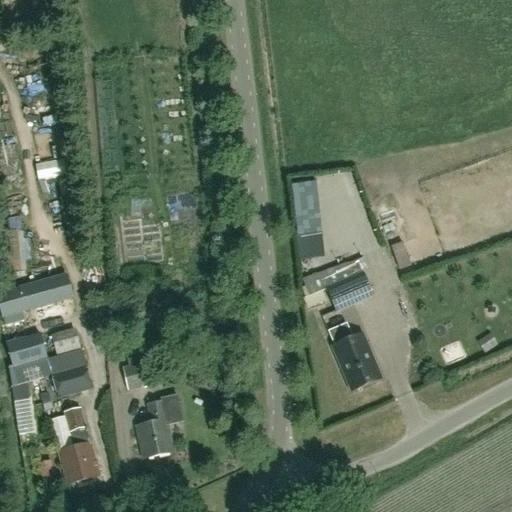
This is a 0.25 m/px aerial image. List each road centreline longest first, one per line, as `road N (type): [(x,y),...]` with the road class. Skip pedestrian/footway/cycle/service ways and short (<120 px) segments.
road 1 (unclassified): [(272,465),(279,398),(231,0)]
road 2 (unclassified): [(272,465),(371,466),(511,387)]
